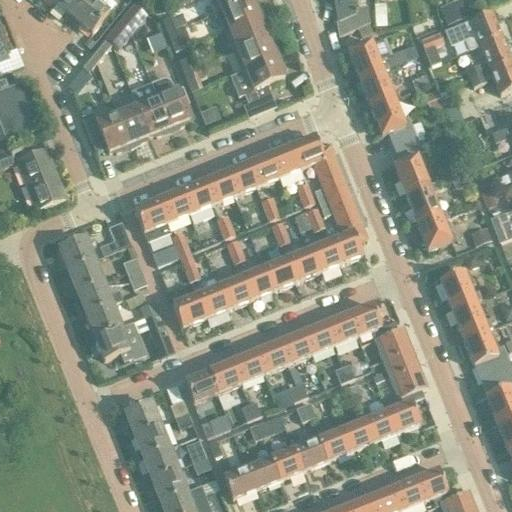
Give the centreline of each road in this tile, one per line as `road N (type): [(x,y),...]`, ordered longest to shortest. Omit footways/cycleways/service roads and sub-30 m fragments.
road 1 (residential): [(88,401),(393,273)]
road 2 (residential): [(92,210),(333,110)]
road 3 (residential): [(92,210),(55,98),(22,21),(3,0)]
road 4 (residential): [(290,511),(463,442)]
road 5 (residential): [(463,442),(393,273)]
road 6 (residential): [(88,401),(21,239)]
road 7 (residential): [(393,273),(333,110)]
